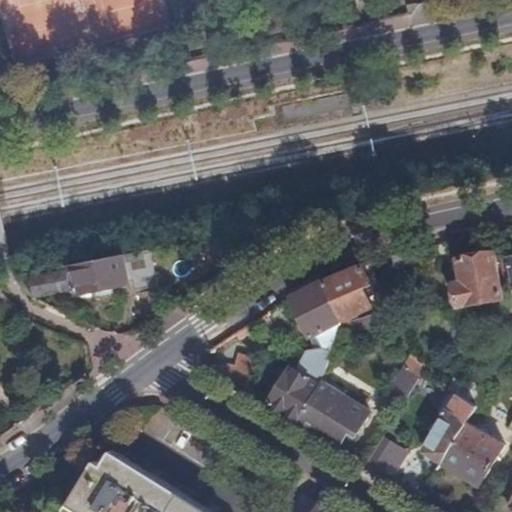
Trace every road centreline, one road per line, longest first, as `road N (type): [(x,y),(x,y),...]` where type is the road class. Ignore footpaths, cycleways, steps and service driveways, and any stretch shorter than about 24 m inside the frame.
road 1 (residential): [(0,117),(511,15)]
road 2 (residential): [(511,206),(364,236),(307,261),(220,310),(148,368)]
road 3 (residential): [(148,368),(381,511)]
road 4 (residential): [(148,368),(0,472)]
